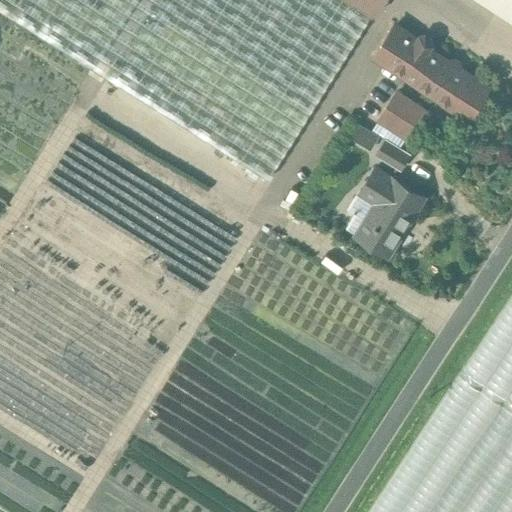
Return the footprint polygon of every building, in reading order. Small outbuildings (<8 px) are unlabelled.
[(372,15),(349,0),(482,0),(511,19),(511,0),(0,0),(0,12),(268,181),(326,88),(372,15)] [(349,0),(372,15),(373,14),(371,14),(380,0),(349,0)] [(420,36),(417,41),(394,26),(375,58),(428,92),(448,61),(429,49),(433,44),(431,38),(425,35),(420,36)] [(488,87),(448,61),(428,92),(468,118),(488,87)] [(423,111),(396,94),(379,121),(406,138),(423,111)] [(359,126),(354,141),(373,148),(378,132),(359,126)] [(409,156),(385,142),(377,155),(401,170),(409,156)] [(367,156),(354,147),(347,158),(360,167),(367,156)] [(424,198),(375,168),(361,192),(360,192),(348,211),(372,226),(364,238),(390,254),(424,198)] [(511,511),(511,292),(368,511),(511,511)]
